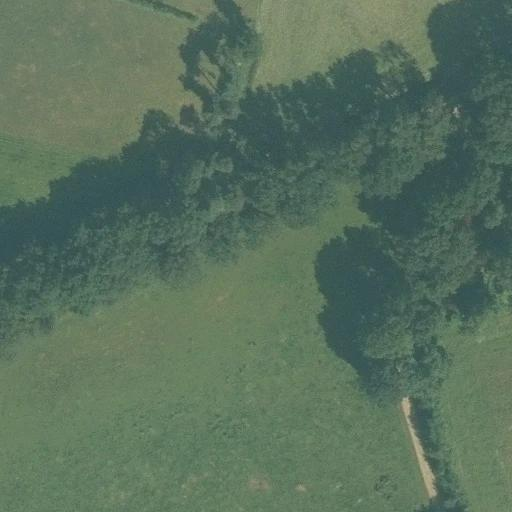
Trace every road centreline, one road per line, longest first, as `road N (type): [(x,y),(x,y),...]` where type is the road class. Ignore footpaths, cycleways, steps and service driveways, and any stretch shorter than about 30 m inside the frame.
road 1 (track): [(0,309),(450,98)]
road 2 (track): [(450,98),(457,151),(410,308),(402,369),(440,511)]
